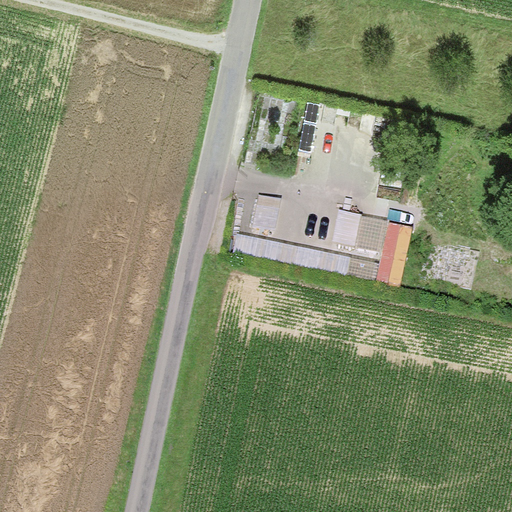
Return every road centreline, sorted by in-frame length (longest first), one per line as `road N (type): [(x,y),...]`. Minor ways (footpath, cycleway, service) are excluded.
road 1 (tertiary): [(134,511),(245,0)]
road 2 (track): [(40,0),(238,33)]
